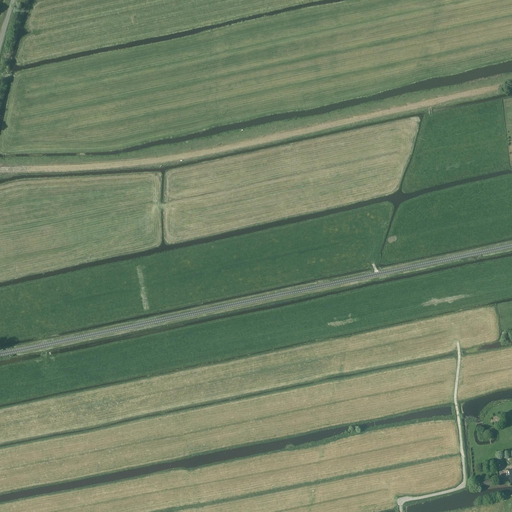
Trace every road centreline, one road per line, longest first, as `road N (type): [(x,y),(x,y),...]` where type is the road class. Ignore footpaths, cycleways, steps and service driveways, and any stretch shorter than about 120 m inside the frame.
road 1 (unclassified): [(0,353),(511,245)]
road 2 (track): [(0,167),(178,153),(511,84)]
